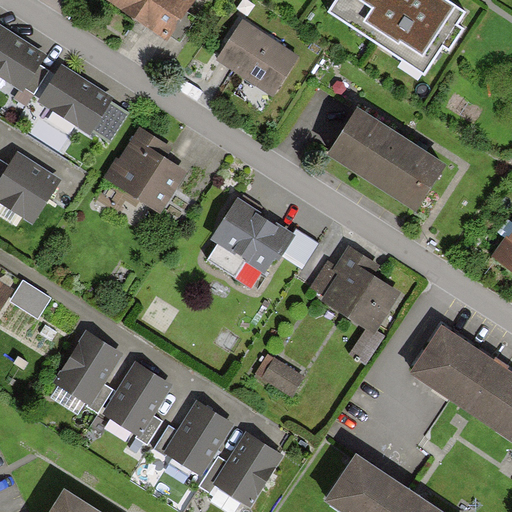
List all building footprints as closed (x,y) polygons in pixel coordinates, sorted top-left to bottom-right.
[(108,0),(107,2),(167,41),(194,0),(108,0)] [(447,0),(336,0),(329,12),(426,74),(444,47),(452,52),(466,30),(459,25),(467,12),(447,0)] [(295,56),(243,23),(219,61),(271,94),(295,56)] [(41,53),(0,27),(0,74),(20,87),(35,63),(41,53)] [(45,70),(35,63),(20,87),(30,93),(45,70)] [(109,96),(60,65),(38,101),(87,132),(109,96)] [(448,168),(356,111),(327,157),(418,215),(448,168)] [(169,149),(137,130),(119,159),(114,156),(101,178),(160,214),(175,190),(185,174),(163,160),(169,149)] [(58,178),(17,154),(10,167),(0,183),(0,201),(32,221),(58,178)] [(0,183),(10,167),(0,160),(0,183)] [(201,177),(188,169),(185,174),(175,190),(188,198),(201,177)] [(294,236),(238,201),(214,240),(265,272),(275,255),(280,258),(294,236)] [(296,232),(294,236),(280,258),(299,270),(316,244),(296,232)] [(511,236),(496,260),(511,271),(511,236)] [(381,338),(374,334),(399,295),(370,276),(377,266),(347,248),(334,269),(325,264),(310,289),(325,299),(323,302),(366,329),(349,356),(364,365),(381,338)] [(130,275),(118,267),(107,283),(119,291),(130,275)] [(0,308),(10,292),(0,285),(0,308)] [(40,286),(27,308),(43,318),(56,295),(40,286)] [(511,375),(444,330),(413,376),(511,442),(511,375)] [(117,353),(85,334),(55,384),(88,403),(99,385),(117,353)] [(299,375),(265,355),(254,373),(288,393),(299,375)] [(166,383),(133,364),(103,414),(136,434),(147,416),(166,383)] [(110,392),(99,385),(88,403),(84,409),(96,416),(110,392)] [(227,422),(195,403),(178,433),(165,454),(198,473),(227,422)] [(160,423),(147,416),(136,434),(133,439),(146,447),(160,423)] [(165,454),(178,433),(166,426),(151,451),(163,458),(165,454)] [(279,455),(246,435),(228,464),(214,486),(247,507),(279,455)] [(214,486),(228,464),(217,457),(197,488),(209,495),(214,486)] [(442,511),(356,457),(326,503),(339,511),(442,511)] [(94,511),(64,493),(51,511),(94,511)]
